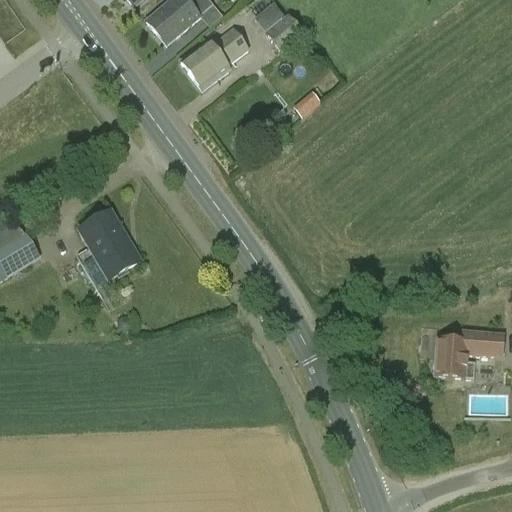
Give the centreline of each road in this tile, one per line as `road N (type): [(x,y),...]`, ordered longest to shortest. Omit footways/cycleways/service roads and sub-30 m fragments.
road 1 (secondary): [(374,507),(315,363),(158,130)]
road 2 (secondary): [(49,0),(158,130)]
road 3 (secondary): [(158,130),(70,0)]
road 4 (unclassified): [(511,468),(374,507)]
